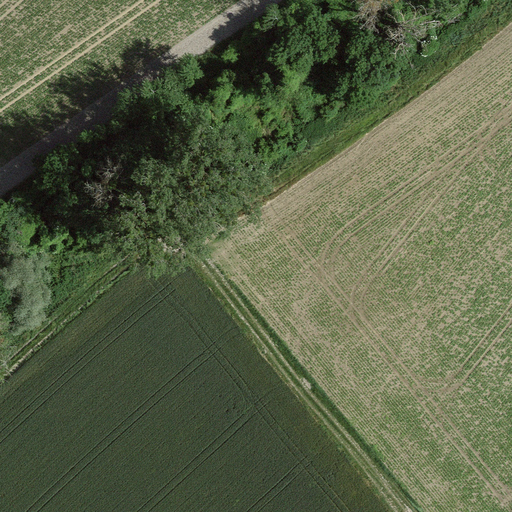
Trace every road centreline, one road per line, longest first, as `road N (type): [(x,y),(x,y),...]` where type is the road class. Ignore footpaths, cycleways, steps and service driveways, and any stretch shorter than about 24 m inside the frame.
road 1 (track): [(400,511),(173,250),(108,269),(0,361)]
road 2 (track): [(267,0),(0,186)]
